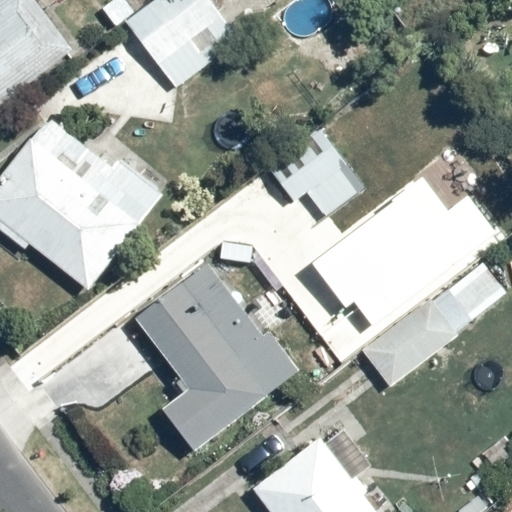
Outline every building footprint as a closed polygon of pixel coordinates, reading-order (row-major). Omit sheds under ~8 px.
[(0,0),(0,105),(69,53),(28,0),(0,0)] [(219,0),(155,0),(125,25),(175,88),(238,38),(212,6),(219,0)] [(122,174),(42,115),(0,171),(0,227),(88,293),(163,192),(128,166),(122,174)] [(366,186),(322,129),(228,200),(271,257),(366,186)] [(294,377),(204,263),(131,321),(188,394),(160,415),(193,457),(294,377)] [(442,298),(361,354),(388,391),(468,335),(442,298)] [(377,511),(318,440),(253,494),(267,511),(377,511)]
